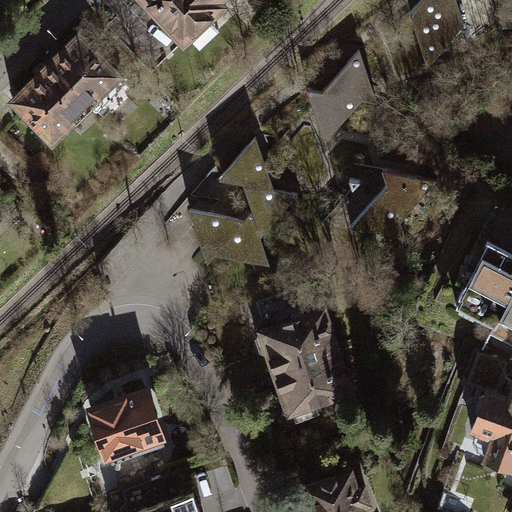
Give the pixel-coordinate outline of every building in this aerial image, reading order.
[(143,0),(185,41),(222,4),(218,0),(143,0)] [(463,23),(455,0),(419,0),(410,10),(427,63),(463,23)] [(78,33),(13,99),(52,138),(88,102),(117,72),(78,33)] [(359,48),(323,90),(362,97),(376,99),(359,48)] [(133,88),(117,72),(88,102),(104,117),(133,88)] [(323,90),(307,88),(323,139),(362,97),(323,90)] [(273,187),(255,133),(218,177),(243,182),(273,187)] [(436,179),(381,169),(386,184),(399,219),(436,179)] [(273,187),(243,182),(251,209),(260,236),(298,192),(273,187)] [(405,236),(399,219),(386,184),(349,225),(405,236)] [(243,219),(189,207),(207,260),(214,252),(270,264),(260,236),(251,209),(243,219)] [(511,253),(488,241),(456,302),(478,314),(480,312),(496,320),(499,316),(511,322),(511,253)] [(324,308),(262,328),(257,337),(261,349),(269,351),(275,368),(337,348),(324,308)] [(337,348),(275,368),(289,409),(294,408),(297,418),(318,411),(315,402),(351,390),(337,348)] [(467,380),(487,388),(493,390),(504,361),(478,351),(467,380)] [(163,443),(145,388),(92,405),(114,470),(144,460),(141,451),(163,443)] [(493,390),(487,388),(486,393),(479,394),(474,406),(478,413),(472,428),(476,429),(473,439),(478,449),(486,452),(484,456),(490,458),(497,465),(507,465),(511,467),(511,391),(509,390),(508,395),(493,390)] [(142,465),(115,473),(119,487),(146,479),(142,465)] [(351,470),(306,484),(303,490),(308,505),(313,505),(315,511),(364,511),(362,502),(368,500),(363,485),(357,487),(351,470)] [(199,511),(192,490),(129,511),(199,511)]
